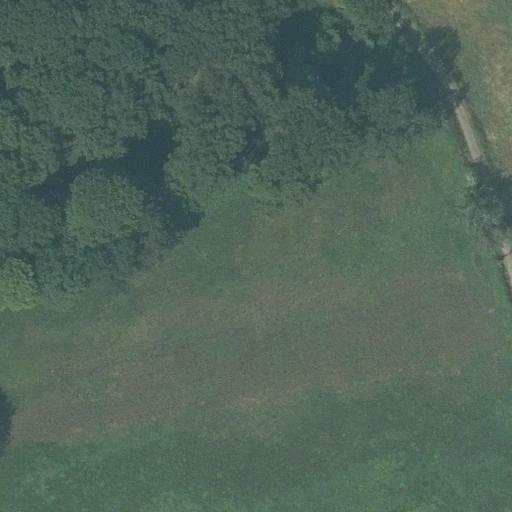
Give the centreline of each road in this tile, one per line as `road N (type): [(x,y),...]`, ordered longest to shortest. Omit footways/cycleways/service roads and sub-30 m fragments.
road 1 (unknown): [(0,205),(231,49),(320,0)]
road 2 (track): [(511,273),(459,113),(423,52),(375,0)]
